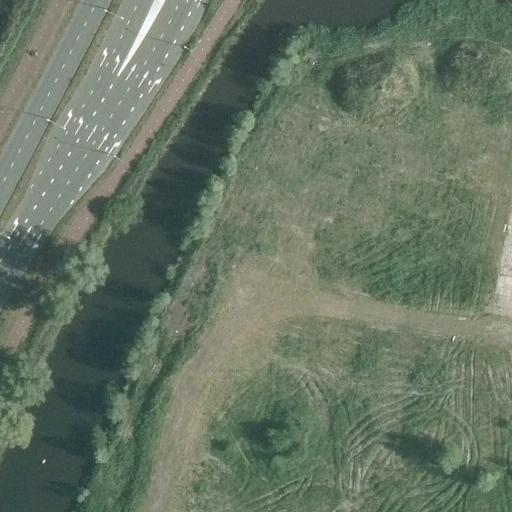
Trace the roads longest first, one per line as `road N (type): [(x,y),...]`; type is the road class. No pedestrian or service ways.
road 1 (track): [(511,330),(238,287)]
road 2 (primary): [(0,287),(130,85)]
road 3 (primary): [(96,0),(0,185)]
